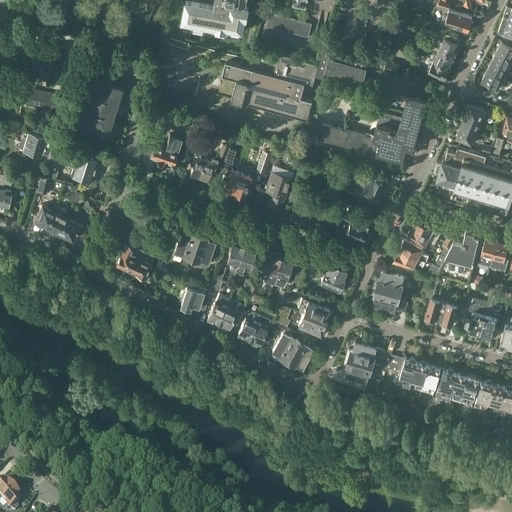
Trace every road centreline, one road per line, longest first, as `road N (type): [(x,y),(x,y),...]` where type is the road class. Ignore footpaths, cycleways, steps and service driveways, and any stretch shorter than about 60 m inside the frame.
road 1 (residential): [(91,270),(117,189),(370,258)]
road 2 (unclassified): [(307,388),(91,270)]
road 3 (residential): [(348,314),(511,361)]
